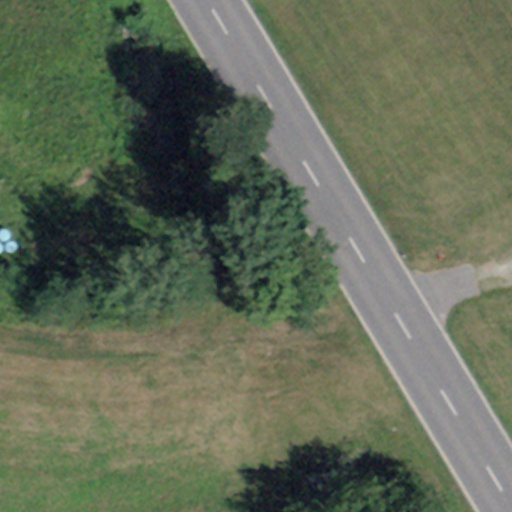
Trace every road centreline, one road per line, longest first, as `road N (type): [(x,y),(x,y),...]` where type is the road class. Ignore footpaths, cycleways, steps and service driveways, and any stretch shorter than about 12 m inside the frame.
road 1 (secondary): [(510,511),(201,0)]
road 2 (track): [(380,298),(511,289)]
